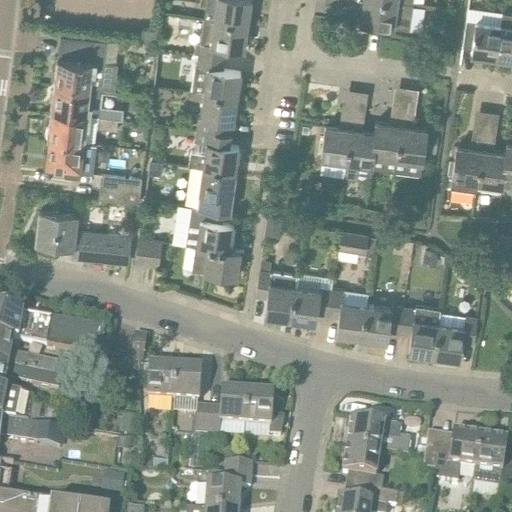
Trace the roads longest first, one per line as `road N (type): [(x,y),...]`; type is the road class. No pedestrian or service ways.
road 1 (residential): [(326,368),(84,285),(0,270)]
road 2 (residential): [(511,90),(299,57)]
road 3 (residential): [(511,395),(326,368)]
road 4 (residential): [(299,511),(326,368)]
